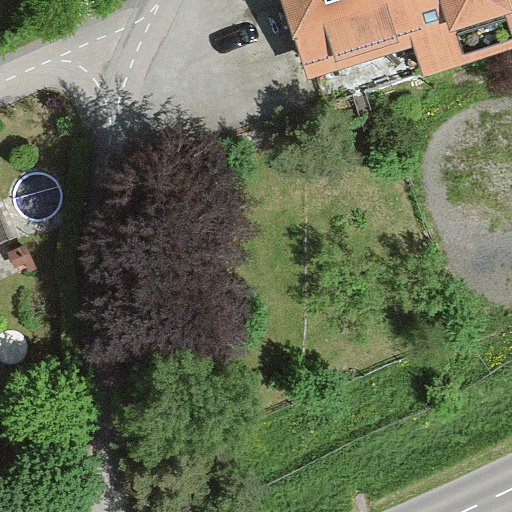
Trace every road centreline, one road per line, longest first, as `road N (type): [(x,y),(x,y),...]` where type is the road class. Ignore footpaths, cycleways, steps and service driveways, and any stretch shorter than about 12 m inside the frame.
road 1 (residential): [(109,511),(99,216),(132,53)]
road 2 (residential): [(0,82),(73,53),(132,53)]
